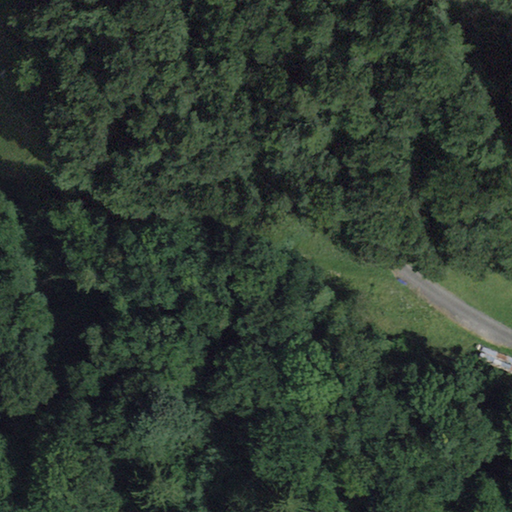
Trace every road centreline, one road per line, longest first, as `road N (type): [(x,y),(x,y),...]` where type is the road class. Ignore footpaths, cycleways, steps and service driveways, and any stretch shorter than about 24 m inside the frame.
road 1 (unclassified): [(511,330),(400,268),(242,122),(185,27),(180,0)]
road 2 (track): [(400,268),(305,254),(161,199),(46,137),(0,88)]
